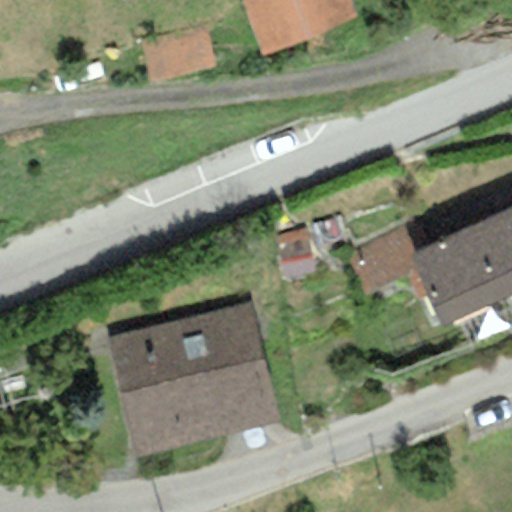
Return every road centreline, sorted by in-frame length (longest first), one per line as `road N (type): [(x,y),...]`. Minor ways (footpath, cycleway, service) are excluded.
road 1 (tertiary): [(0,284),(511,83)]
road 2 (unclassified): [(150,511),(511,387)]
